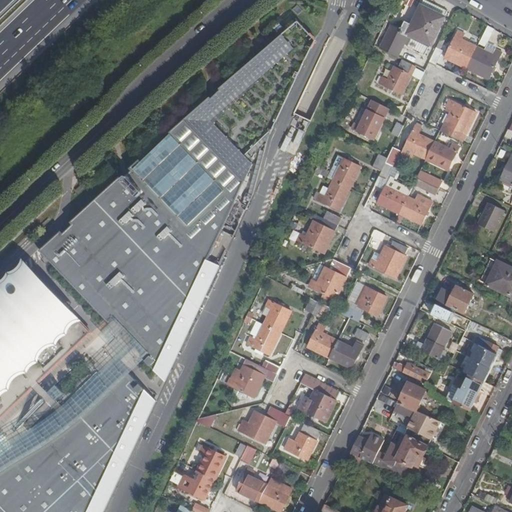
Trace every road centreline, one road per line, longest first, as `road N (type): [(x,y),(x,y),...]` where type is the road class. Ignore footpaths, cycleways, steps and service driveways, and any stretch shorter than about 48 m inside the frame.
road 1 (residential): [(503,105),(305,511)]
road 2 (tertiary): [(0,225),(242,0)]
road 3 (residential): [(511,382),(449,511)]
